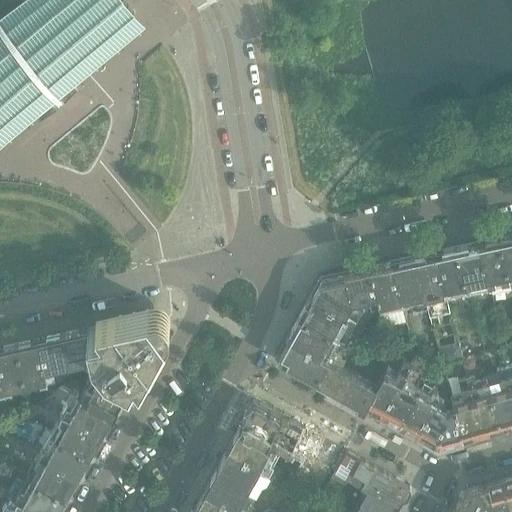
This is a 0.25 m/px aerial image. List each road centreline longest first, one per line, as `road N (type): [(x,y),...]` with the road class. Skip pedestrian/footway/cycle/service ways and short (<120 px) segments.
road 1 (residential): [(227,259),(86,511)]
road 2 (residential): [(197,0),(219,48),(245,211),(243,234),(227,259)]
road 3 (residential): [(271,245),(237,35),(221,0)]
road 4 (residential): [(271,245),(511,192)]
road 5 (residential): [(0,310),(227,259)]
road 6 (residential): [(444,476),(242,363)]
road 7 (residential): [(158,511),(242,363)]
road 8 (residential): [(242,363),(266,306),(271,245)]
